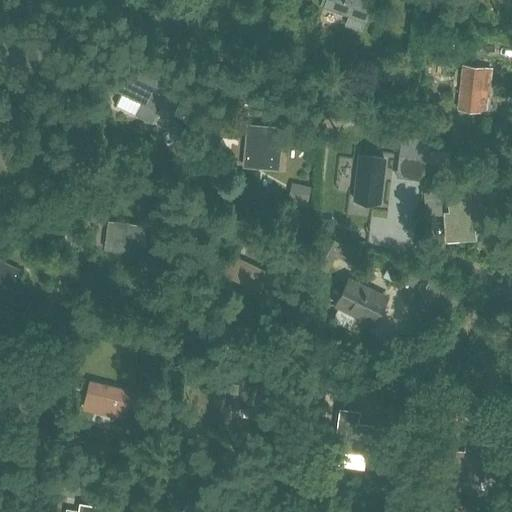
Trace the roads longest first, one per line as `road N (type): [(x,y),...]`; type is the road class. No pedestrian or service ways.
road 1 (track): [(34,511),(78,124)]
road 2 (track): [(159,511),(200,165)]
